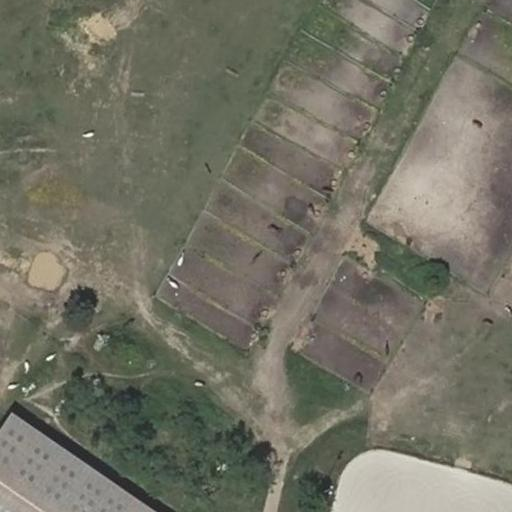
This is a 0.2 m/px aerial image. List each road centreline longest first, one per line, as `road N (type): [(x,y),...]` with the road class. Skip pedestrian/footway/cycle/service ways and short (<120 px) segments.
road 1 (track): [(13,365),(70,301),(89,292),(125,293),(257,373),(274,393),(285,442)]
road 2 (track): [(269,511),(285,442),(340,408),(402,395),(511,297)]
